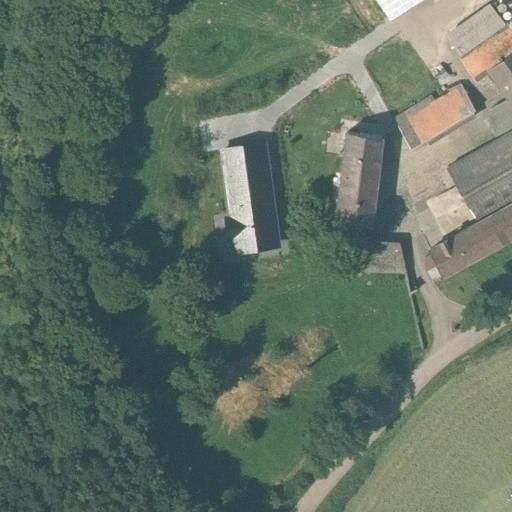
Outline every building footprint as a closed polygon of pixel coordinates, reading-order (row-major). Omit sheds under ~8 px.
[(378,0),(388,14),(408,0),(378,0)] [(476,81),(491,71),(511,56),(511,31),(507,24),(505,26),(490,4),(445,35),(476,81)] [(511,56),(491,71),(511,100),(511,101),(511,56)] [(393,118),(410,146),(427,136),(431,142),(475,116),(471,109),(474,107),(461,85),(435,101),(431,95),(393,118)] [(498,142),(511,134),(511,101),(511,100),(489,112),(498,142)] [(511,134),(498,142),(449,169),(479,222),(511,203),(511,134)] [(335,221),(370,225),(380,140),(345,135),(335,221)] [(262,141),(223,146),(234,214),(226,215),(229,233),(236,232),(238,248),(277,243),(262,141)] [(444,274),(511,236),(511,203),(479,222),(429,247),(432,252),(444,274)] [(367,270),(406,271),(400,240),(368,239),(367,270)] [(433,280),(444,274),(432,252),(425,256),(424,263),(433,280)]
